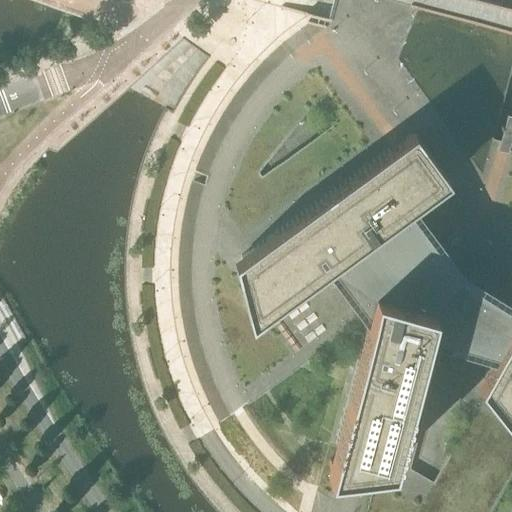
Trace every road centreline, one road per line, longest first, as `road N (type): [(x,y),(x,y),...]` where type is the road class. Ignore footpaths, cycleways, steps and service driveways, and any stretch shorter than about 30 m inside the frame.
road 1 (unclassified): [(256,0),(257,44),(199,123),(172,189),(161,295),(173,361),(199,425),(270,511)]
road 2 (secondary): [(102,511),(56,448),(0,341)]
road 3 (unclassified): [(0,101),(103,63),(152,28)]
